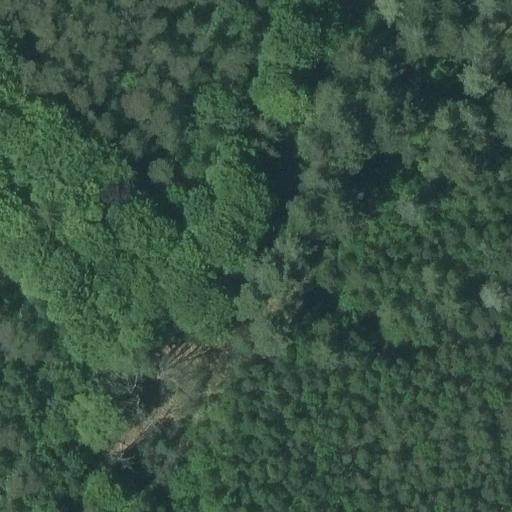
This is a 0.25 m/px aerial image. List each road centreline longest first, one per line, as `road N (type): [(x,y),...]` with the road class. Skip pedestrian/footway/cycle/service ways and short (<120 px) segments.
road 1 (track): [(64,511),(290,0)]
road 2 (track): [(0,154),(144,329)]
